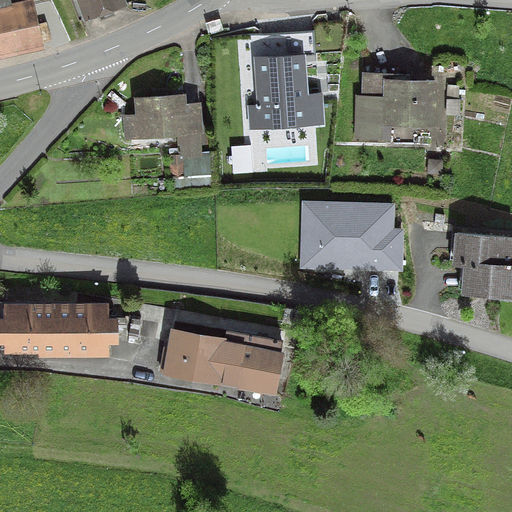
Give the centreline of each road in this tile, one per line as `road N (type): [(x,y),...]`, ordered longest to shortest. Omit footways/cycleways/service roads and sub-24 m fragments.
road 1 (residential): [(0,255),(309,296),(511,352)]
road 2 (residential): [(0,184),(70,103),(77,63)]
road 3 (tertiary): [(77,63),(206,0)]
